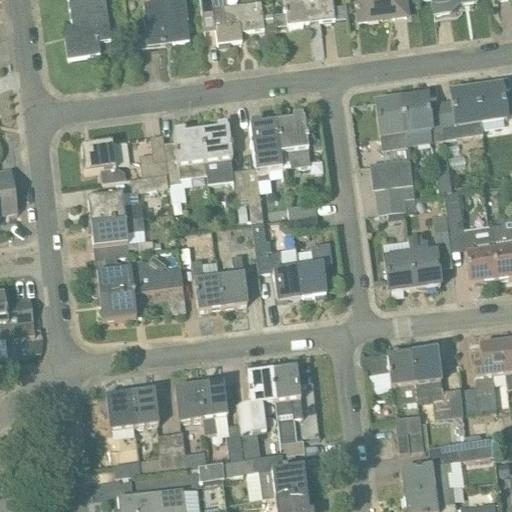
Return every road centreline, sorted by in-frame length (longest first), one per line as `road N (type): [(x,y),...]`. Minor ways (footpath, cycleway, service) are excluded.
road 1 (residential): [(40,120),(331,76)]
road 2 (residential): [(65,367),(341,335)]
road 3 (residential): [(365,332),(331,76)]
road 4 (residential): [(331,76),(511,54)]
road 5 (residential): [(364,511),(341,335)]
road 6 (residential): [(365,332),(511,314)]
road 7 (residential): [(79,511),(65,367)]
road 8 (residential): [(54,257),(40,120)]
road 9 (residential): [(40,120),(19,0)]
